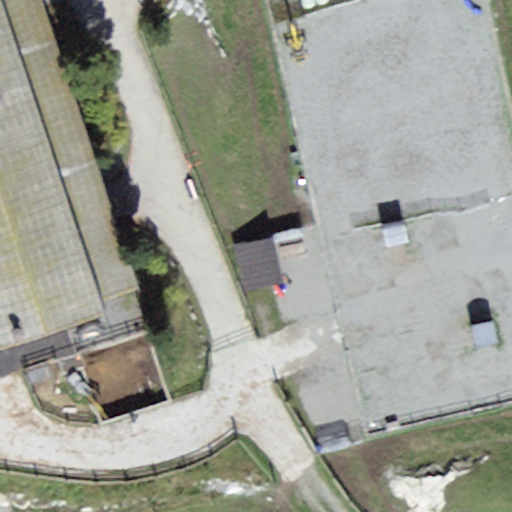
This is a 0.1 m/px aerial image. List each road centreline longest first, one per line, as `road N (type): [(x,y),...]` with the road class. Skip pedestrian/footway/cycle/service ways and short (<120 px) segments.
road 1 (track): [(87,0),(249,391),(336,511)]
road 2 (track): [(249,391),(186,432),(105,454),(0,437)]
